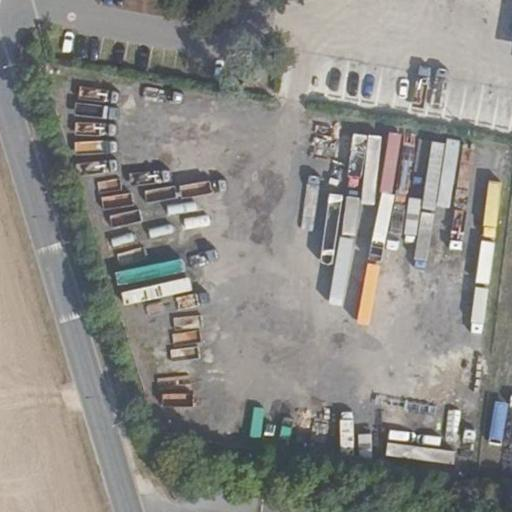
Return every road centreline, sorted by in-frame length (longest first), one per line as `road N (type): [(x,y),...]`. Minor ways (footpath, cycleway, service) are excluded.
road 1 (unknown): [(1,32),(71,23),(190,48),(324,31),(511,77)]
road 2 (tertiary): [(0,71),(131,511)]
